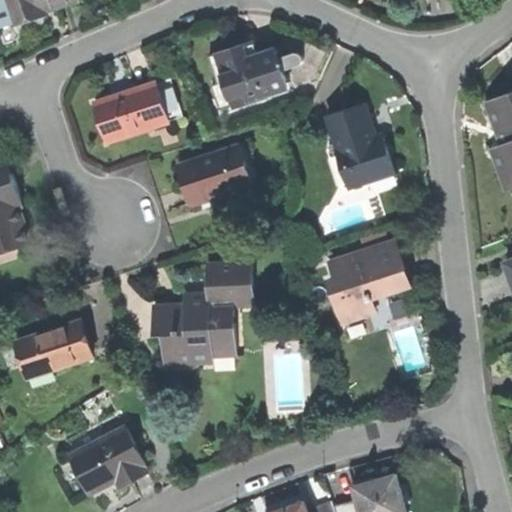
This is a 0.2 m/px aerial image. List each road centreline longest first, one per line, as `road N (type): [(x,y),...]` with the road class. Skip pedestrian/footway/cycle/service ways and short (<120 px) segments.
road 1 (residential): [(433,69),(474,415)]
road 2 (residential): [(177,511),(326,451),(474,415)]
road 3 (residential): [(193,0),(32,77)]
road 4 (residential): [(32,77),(76,185),(119,217)]
road 5 (residential): [(293,0),(433,69)]
